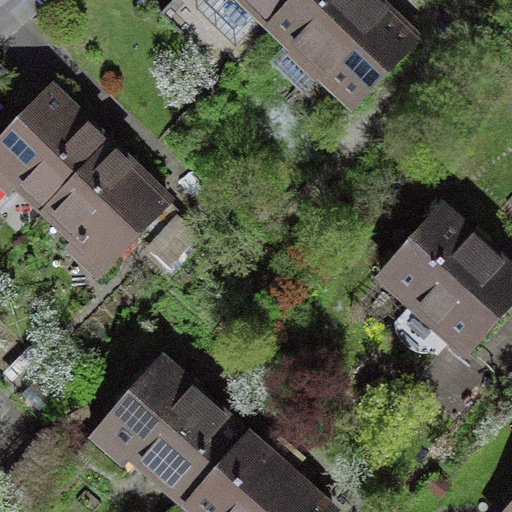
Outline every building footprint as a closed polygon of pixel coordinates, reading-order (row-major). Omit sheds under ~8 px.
[(236,63),(271,26),(296,0),(174,0),(161,15),(205,58),(217,45),(236,63)] [(354,106),(416,41),(375,2),(373,0),(296,0),(271,26),(295,49),(297,47),(323,72),(321,74),(354,106)] [(0,142),(0,166),(47,212),(108,147),(79,119),(50,91),(0,142)] [(108,147),(47,212),(106,268),(167,204),(138,176),(108,147)] [(440,209),(381,275),(468,353),(511,303),(511,272),(484,248),(440,209)] [(101,429),(188,505),(247,438),(204,400),(161,362),(101,429)] [(331,511),(291,476),(247,438),(188,505),(195,511),(331,511)] [(48,458),(37,471),(83,511),(93,511),(112,491),(59,445),(48,458)] [(31,511),(83,511),(37,471),(25,484),(14,497),(31,511)]
